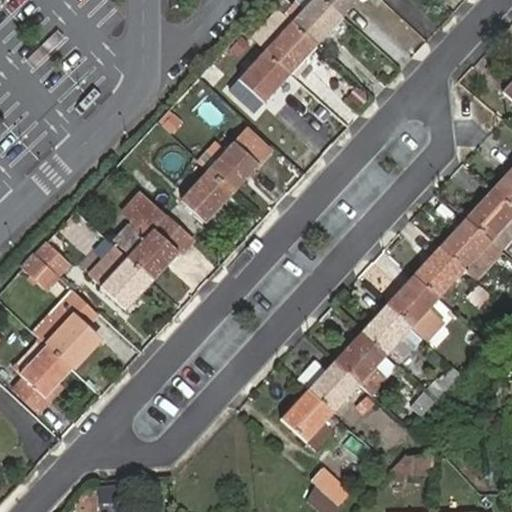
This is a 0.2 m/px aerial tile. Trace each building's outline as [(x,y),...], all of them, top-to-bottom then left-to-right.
[(318,48),(344,19),(323,0),(296,0),(282,15),(318,48)] [(323,0),(344,19),(361,0),(323,0)] [(292,76),(318,48),(282,15),(256,44),(265,52),(292,76)] [(292,76),(265,52),(239,81),(265,105),(292,76)] [(511,100),(511,83),(503,92),(511,100)] [(157,124),(169,134),(180,122),(167,111),(157,124)] [(234,195),(260,167),(235,143),(208,172),(234,195)] [(511,168),(492,190),(511,208),(511,168)] [(208,224),(234,195),(208,172),(182,200),(208,224)] [(511,208),(492,190),(465,219),(502,252),(511,240),(511,208)] [(154,283),(194,239),(142,192),(122,214),(132,224),(112,245),(127,259),(154,283)] [(477,282),(503,254),(502,252),(465,219),(439,247),(465,271),(477,282)] [(59,277),(71,265),(55,250),(63,240),(57,234),(36,256),(59,277)] [(465,271),(439,247),(413,276),(439,300),(465,271)] [(46,293),(60,278),(59,277),(36,256),(22,271),(46,293)] [(127,312),(154,283),(127,259),(101,287),(127,312)] [(430,310),(439,300),(413,276),(387,305),(413,329),(429,343),(446,324),(430,310)] [(58,304),(87,330),(100,315),(72,289),(58,304)] [(73,370),(99,342),(87,330),(58,304),(32,332),(47,347),(73,370)] [(411,331),(413,329),(387,305),(360,333),(386,357),(388,356),(400,366),(423,341),(411,331)] [(375,369),(386,357),(360,333),(334,362),(360,386),(372,397),(387,380),(375,369)] [(73,370),(47,347),(21,375),(23,377),(47,399),(60,384),(73,370)] [(344,404),(360,386),(334,362),(326,371),(315,361),(297,381),(308,391),(309,392),(334,415),(344,404)] [(450,385),(459,376),(452,369),(440,381),(436,378),(424,392),(435,402),(450,385)] [(459,393),(468,384),(459,376),(450,385),(459,393)] [(47,399),(23,377),(11,390),(40,416),(65,389),(60,384),(47,399)] [(317,452),(343,424),(334,415),(309,392),(308,391),(281,419),(317,452)] [(410,408),(421,418),(435,402),(424,392),(410,408)] [(344,404),(334,415),(343,424),(353,413),(344,404)] [(401,424),(409,431),(418,421),(410,414),(401,424)] [(432,474),(432,456),(406,456),(389,474),(432,474)] [(365,466),(355,457),(343,471),(353,480),(365,466)] [(324,467),(311,481),(316,486),(339,507),(352,493),(324,467)] [(339,511),(339,507),(316,486),(308,502),(320,511),(339,511)] [(118,489),(104,490),(106,506),(119,504),(118,489)] [(81,511),(96,511),(95,492),(87,492),(80,500),(81,511)]
